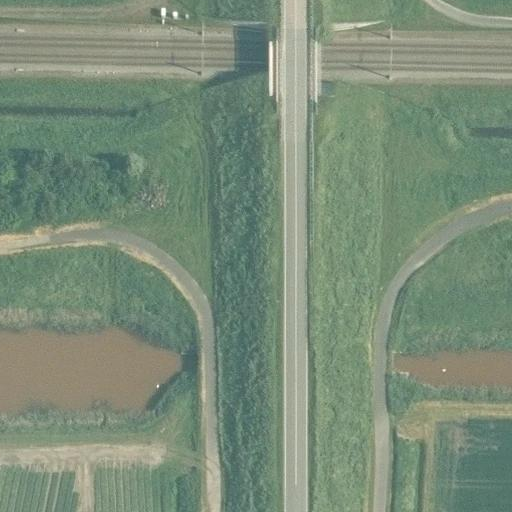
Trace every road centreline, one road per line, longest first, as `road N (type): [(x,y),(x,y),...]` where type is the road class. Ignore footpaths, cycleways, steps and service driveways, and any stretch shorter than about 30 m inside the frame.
road 1 (unclassified): [(294,511),(294,0)]
road 2 (track): [(208,328),(189,134),(175,99),(152,88),(0,85)]
road 3 (unclassified): [(48,236),(100,232),(133,240),(192,289),(208,328),(213,511)]
road 4 (unclassified): [(378,511),(378,354),(389,300),(443,234),(511,203)]
road 5 (track): [(511,92),(437,93),(409,118),(396,152),(389,300)]
road 6 (track): [(144,0),(111,11),(0,11)]
